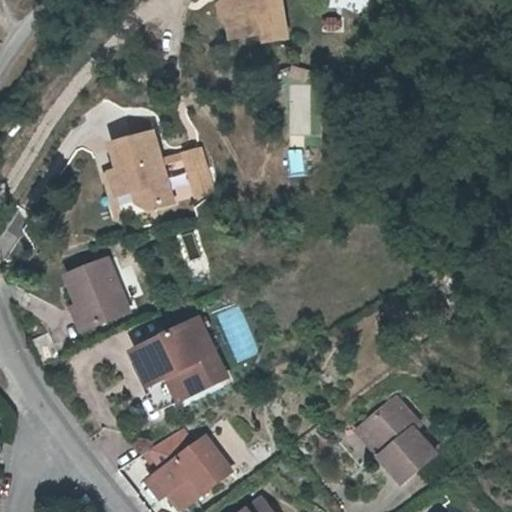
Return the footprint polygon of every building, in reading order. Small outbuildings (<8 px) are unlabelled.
[(255,39),(287,32),(289,39),(311,36),(304,0),(245,0),(243,5),(246,19),(253,25),(255,39)] [(290,85),(290,135),(311,135),(311,85),(290,85)] [(117,172),(110,174),(123,219),(172,205),(152,136),(110,147),(117,172)] [(291,174),(307,172),(303,148),(287,151),(291,174)] [(200,262),(198,236),(184,237),(186,263),(200,262)] [(57,275),(71,303),(81,325),(121,306),(97,257),(57,275)] [(81,325),(71,303),(61,309),(72,330),(81,325)] [(166,374),(179,397),(226,370),(194,314),(127,351),(138,370),(150,364),(158,378),(166,374)] [(40,359),(55,354),(47,333),(33,338),(40,359)] [(150,364),(138,370),(160,408),(179,397),(166,374),(158,378),(150,364)] [(400,444),(393,449),(414,474),(449,445),(427,421),(432,416),(408,390),(376,417),(400,444)] [(400,444),(376,417),(369,423),(393,449),(400,444)] [(182,430),(150,449),(165,469),(194,446),(182,430)] [(165,494),(171,490),(184,507),(232,470),(207,437),(194,446),(165,469),(154,477),(165,494)] [(290,511),(271,487),(237,511),(290,511)]
